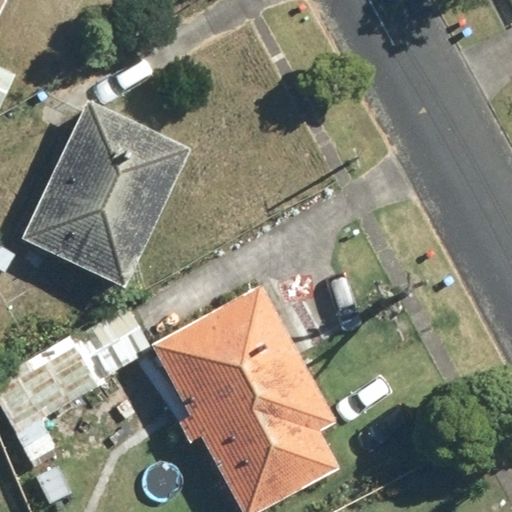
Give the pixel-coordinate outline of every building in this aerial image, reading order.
[(0,115),(15,78),(0,71),(0,115)] [(178,159),(74,110),(8,247),(112,296),(178,159)] [(251,290),(137,350),(223,511),(259,511),(327,476),(307,438),(324,429),(251,290)] [(17,294),(0,302),(0,345),(34,327),(17,294)] [(116,318),(0,375),(0,428),(41,511),(73,495),(36,421),(141,369),(116,318)]
